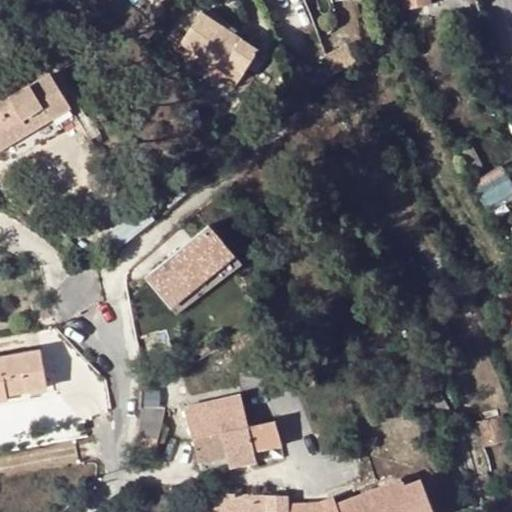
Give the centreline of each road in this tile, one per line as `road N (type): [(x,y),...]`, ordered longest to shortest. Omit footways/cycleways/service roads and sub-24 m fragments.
road 1 (residential): [(110,477),(292,477),(301,449),(273,382)]
road 2 (residential): [(110,477),(119,452),(120,385),(111,338)]
